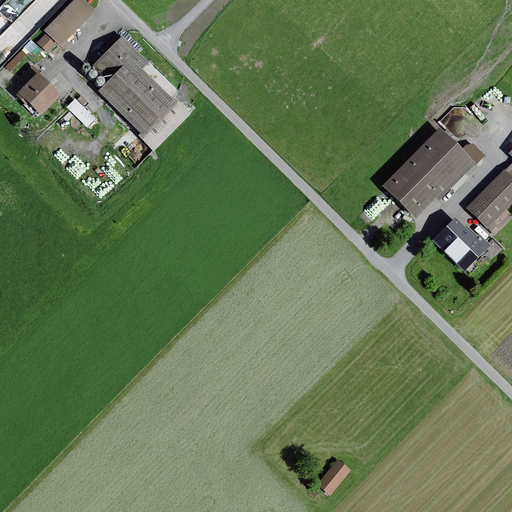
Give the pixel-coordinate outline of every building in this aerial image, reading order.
[(37,0),(12,25),(25,39),(51,14),(37,0)] [(83,0),(79,0),(47,34),(63,50),(98,14),(83,0)] [(116,76),(99,92),(143,136),(175,104),(143,72),(149,66),(124,40),(102,61),(116,76)] [(79,71),(80,73),(81,74),(82,75),(83,75),(85,75),(86,75),(87,74),(88,73),(88,71),(88,70),(87,69),(86,68),(85,67),(84,67),(82,67),(81,68),(80,69),(80,70),(79,71)] [(30,88),(22,96),(42,116),(63,96),(35,68),(23,80),(30,88)] [(86,79),(86,80),(87,81),(88,82),(89,83),(91,83),(92,82),(93,81),(94,80),(94,79),(94,77),(94,76),(93,75),(91,74),(90,74),(89,74),(87,75),(86,76),(86,78),(86,79)] [(93,85),(93,87),(94,88),(95,89),(97,89),(98,89),(99,89),(101,88),(101,87),(102,85),(102,84),(101,83),(100,82),(99,81),(97,81),(96,81),(95,82),(94,83),(93,84),(93,85)] [(88,128),(97,119),(77,99),(68,107),(88,128)] [(441,131),(384,187),(417,221),(474,165),(441,131)] [(511,178),(505,172),(466,212),(491,237),(511,217),(507,212),(511,206),(511,178)] [(459,219),(436,242),(467,274),(491,250),(459,219)] [(338,462),(319,485),(332,496),(351,473),(338,462)]
